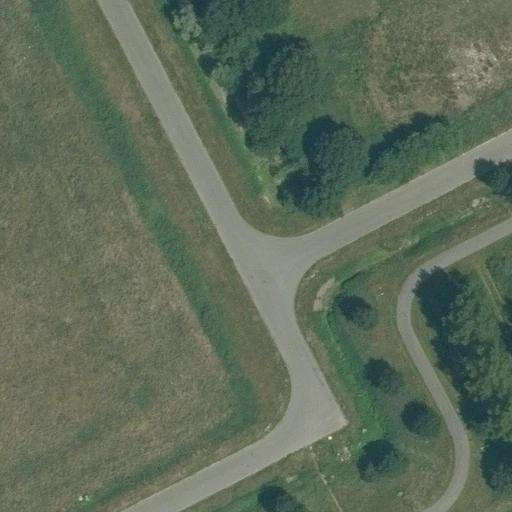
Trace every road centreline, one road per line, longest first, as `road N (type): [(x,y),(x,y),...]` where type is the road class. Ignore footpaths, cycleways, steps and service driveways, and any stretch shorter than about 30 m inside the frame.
road 1 (unclassified): [(154,511),(290,441),(309,423),(310,384),(257,279)]
road 2 (unclassified): [(257,279),(113,0)]
road 3 (unclassified): [(257,279),(511,147)]
